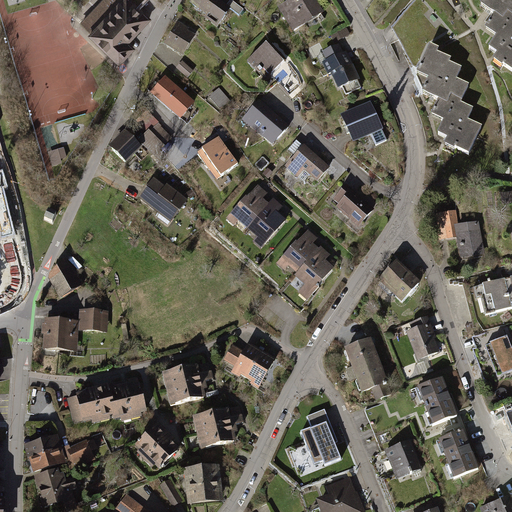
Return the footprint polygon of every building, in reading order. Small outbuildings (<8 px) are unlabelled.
[(104,0),(83,22),(92,31),(90,33),(119,61),(133,47),(127,41),(149,18),(130,0),(104,0)] [(195,0),(192,4),(219,24),(227,13),(226,9),(218,3),(218,2),(216,0),(195,0)] [(231,0),(226,6),(239,16),(243,10),(231,0)] [(320,11),(312,0),(294,0),(280,9),(294,31),(305,24),(303,21),(320,11)] [(511,0),(484,0),(483,2),(493,9),(494,7),(511,19),(511,0)] [(511,19),(494,7),(493,9),(491,12),(495,15),(488,25),(497,32),(495,35),(497,37),(491,45),(500,51),(496,57),(504,63),(503,65),(511,71),(511,19)] [(177,28),(167,45),(182,54),(192,37),(177,28)] [(350,33),(347,28),(333,36),(336,41),(350,33)] [(265,46),(249,62),(266,80),(285,62),(273,49),(272,49),(271,49),(270,49),(269,50),(265,46)] [(338,46),(324,53),(329,62),(325,64),(329,74),(332,73),(339,88),(357,79),(350,63),(348,64),(344,55),(343,56),(338,46)] [(424,89),(436,94),(436,93),(460,104),(468,86),(456,80),(461,69),(448,64),(450,60),(436,53),(438,50),(430,46),(419,70),(431,76),(424,89)] [(182,63),(178,68),(188,77),(192,72),(182,63)] [(302,85),(291,74),(280,85),(290,95),(302,85)] [(165,81),(153,95),(180,119),(180,118),(187,124),(199,110),(192,105),(193,104),(165,81)] [(211,97),(221,108),(224,105),(221,101),(225,98),(218,90),(211,97)] [(460,104),(436,93),(436,94),(434,98),(439,101),(433,112),(443,117),(441,121),(444,122),(440,131),(450,135),(447,142),(455,146),(454,148),(469,155),(481,128),(467,121),(472,110),(460,104)] [(255,122),(251,126),(273,145),(288,127),(272,113),(270,115),(257,104),(247,116),(255,122)] [(370,105),(343,118),(354,140),(370,133),(376,146),(387,141),(370,105)] [(149,115),(143,109),(134,118),(141,124),(149,115)] [(154,137),(150,133),(142,141),(155,154),(164,145),(170,139),(161,130),(154,137)] [(129,132),(112,149),(125,162),(140,147),(139,145),(138,146),(132,140),(135,137),(129,132)] [(198,155),(217,180),(238,165),(219,140),(198,155)] [(164,145),(155,154),(153,155),(158,159),(161,157),(169,150),(164,145)] [(328,168),(304,148),(287,167),(298,176),(304,169),(318,181),(328,168)] [(63,149),(53,151),(57,164),(60,163),(60,160),(66,158),(63,149)] [(154,181),(141,199),(159,213),(158,215),(158,218),(168,225),(186,201),(171,189),(169,192),(154,181)] [(0,236),(12,233),(0,184),(0,236)] [(242,217),(251,225),(268,207),(258,198),(264,192),(258,187),(247,199),(246,198),(233,213),(240,219),(242,217)] [(191,189),(186,193),(190,199),(195,195),(191,189)] [(356,200),(344,189),(335,200),(341,205),(338,208),(359,226),(372,211),(357,199),(356,200)] [(511,199),(511,193),(502,195),(503,203),(511,202),(511,201),(511,200),(511,199)] [(273,201),(268,207),(251,225),(261,234),(259,236),(266,243),(285,222),(274,212),(279,206),(273,201)] [(56,215),(48,211),(44,219),(53,223),(56,215)] [(482,252),(476,225),(457,228),(454,213),(436,216),(441,239),(458,236),(462,256),(482,252)] [(292,262),(302,271),(318,252),(308,243),(314,237),(308,232),(297,244),(296,243),(283,258),(290,264),(292,262)] [(321,249),(318,252),(302,271),(299,274),(309,282),(304,288),(312,295),(319,288),(318,287),(332,270),(321,260),(326,254),(321,249)] [(54,288),(60,297),(82,285),(73,268),(69,271),(64,262),(51,274),(58,286),(54,288)] [(418,284),(396,264),(383,278),(396,290),(393,293),(402,302),(418,284)] [(511,308),(511,306),(505,280),(482,286),(484,293),(482,294),(487,315),(511,308)] [(103,314),(85,313),(84,330),(102,332),(103,314)] [(414,332),(408,334),(417,355),(426,351),(428,357),(438,353),(432,339),(424,319),(411,325),(414,332)] [(44,326),(44,329),(75,332),(75,322),(47,320),(47,326),(44,326)] [(47,333),(46,349),(74,351),(75,332),(44,329),(44,333),(47,333)] [(510,346),(506,337),(485,345),(495,369),(493,370),(493,371),(493,372),(493,373),(495,373),(496,372),(498,377),(511,371),(511,351),(511,348),(511,347),(511,346),(510,346)] [(390,395),(370,341),(346,350),(363,392),(372,389),(377,400),(390,395)] [(261,354),(248,346),(244,354),(238,351),(231,364),(236,367),(234,371),(247,378),(261,354)] [(231,364),(238,351),(232,347),(225,360),(231,364)] [(261,354),(247,378),(260,386),(274,361),(261,354)] [(209,364),(200,366),(202,375),(211,372),(209,364)] [(163,375),(171,406),(204,398),(196,367),(163,375)] [(68,399),(74,423),(113,414),(115,418),(145,411),(137,378),(128,380),(131,389),(111,394),(110,392),(109,393),(109,389),(68,399)] [(456,417),(442,380),(419,389),(424,403),(425,402),(426,405),(427,409),(428,409),(429,412),(428,412),(433,426),(456,417)] [(241,416),(239,407),(231,409),(233,418),(241,416)] [(193,419),(201,450),(234,442),(226,411),(193,419)] [(312,428),(301,433),(314,466),(323,462),(325,466),(341,460),(321,411),(307,417),(312,428)] [(177,450),(155,428),(140,442),(140,441),(138,443),(139,444),(137,445),(160,468),(161,467),(162,467),(164,466),(163,465),(177,450)] [(478,469),(463,433),(460,434),(460,432),(458,433),(458,434),(440,442),(445,455),(446,455),(450,465),(449,465),(455,478),(478,469)] [(41,442),(27,446),(31,458),(58,450),(54,438),(47,440),(46,437),(40,439),(41,442)] [(419,467),(409,442),(387,451),(398,479),(412,474),(411,471),(419,467)] [(93,458),(87,444),(71,451),(75,459),(72,460),(75,466),(93,458)] [(58,450),(31,458),(35,472),(62,463),(58,450)] [(201,463),(205,502),(219,500),(216,469),(205,470),(205,462),(201,463)] [(205,502),(201,463),(197,463),(198,470),(188,472),(191,503),(205,502)] [(128,482),(124,470),(118,472),(122,484),(128,482)] [(57,473),(37,478),(43,498),(69,491),(75,489),(73,480),(64,483),(62,477),(59,478),(57,473)] [(160,485),(173,507),(182,502),(169,480),(160,485)] [(353,495),(350,487),(331,494),(332,497),(321,501),(324,511),(362,511),(357,497),(353,499),(351,495),(353,495)] [(69,491),(43,498),(45,508),(61,503),(63,511),(70,511),(76,509),(73,499),(71,499),(69,491)] [(118,509),(121,511),(146,511),(127,497),(118,509)] [(511,511),(511,502),(510,497),(481,510),(481,511),(511,511)]
